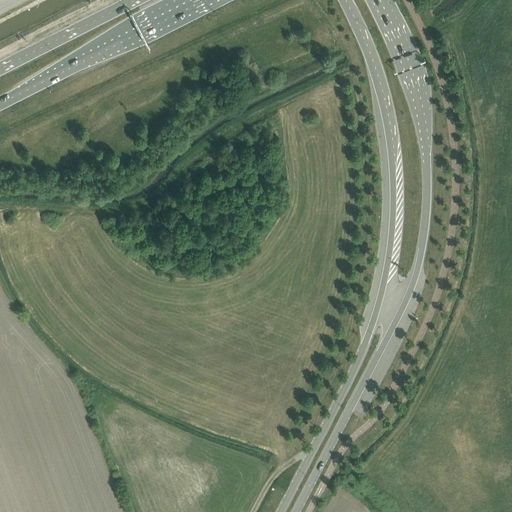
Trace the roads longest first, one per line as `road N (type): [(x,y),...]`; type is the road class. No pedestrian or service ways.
road 1 (primary): [(398,317),(415,268),(427,157),(417,97),(378,0)]
road 2 (primary): [(345,0),(389,124),(390,252),(380,305)]
road 3 (primary): [(380,305),(280,511)]
road 4 (primary): [(0,103),(203,0)]
road 5 (primary): [(298,511),(398,317)]
road 6 (trunk): [(135,0),(0,69)]
